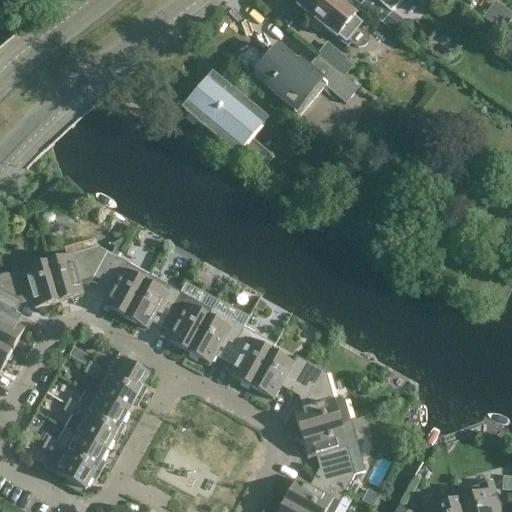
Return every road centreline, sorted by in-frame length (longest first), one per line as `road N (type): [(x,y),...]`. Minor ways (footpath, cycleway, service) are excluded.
road 1 (residential): [(0,434),(65,326),(90,326),(181,378)]
road 2 (tertiary): [(0,158),(184,0)]
road 3 (residential): [(254,511),(281,451),(270,429),(181,378)]
road 4 (tertiary): [(104,0),(0,88)]
road 5 (residential): [(118,491),(181,378)]
